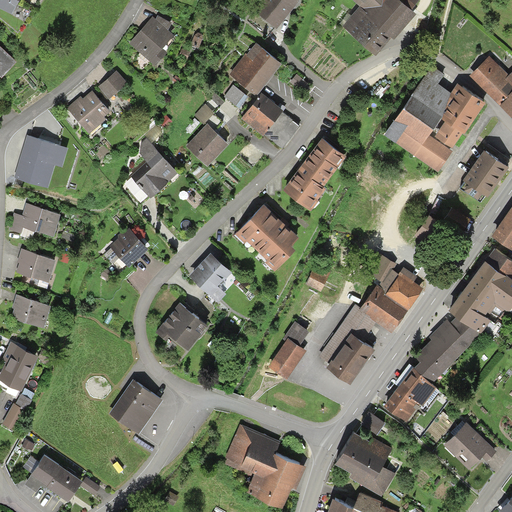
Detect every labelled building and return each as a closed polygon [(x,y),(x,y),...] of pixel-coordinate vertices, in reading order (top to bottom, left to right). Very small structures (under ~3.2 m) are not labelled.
[(0,0),(0,5),(12,12),(18,0),(0,0)] [(259,0),(254,7),(277,25),(296,0),(259,0)] [(356,0),(360,3),(350,14),(342,22),(375,52),(392,33),(394,36),(418,10),(412,4),(407,0),(356,0)] [(335,16),(342,22),(350,14),(343,8),(335,16)] [(172,19),(158,13),(156,16),(168,27),(172,19)] [(156,16),(153,14),(130,41),(155,63),(167,49),(163,45),(174,32),(168,27),(156,16)] [(198,30),(194,33),(191,42),(194,43),(193,45),(196,46),(197,44),(199,45),(203,36),(202,32),(198,30)] [(256,39),(231,72),(257,92),(282,59),(256,39)] [(17,59),(0,43),(0,74),(2,75),(17,59)] [(190,50),(181,48),(179,55),(188,57),(190,50)] [(470,72),(499,101),(511,87),(511,81),(506,75),(509,72),(489,53),(470,72)] [(394,138),(414,152),(428,131),(442,112),(451,89),(438,79),(444,71),(432,62),(384,129),(396,137),(394,138)] [(117,68),(97,86),(107,97),(127,79),(117,68)] [(511,81),(511,87),(499,101),(511,113),(511,68),(509,72),(506,75),(511,81)] [(308,80),(297,72),(290,80),(301,89),(308,80)] [(465,129),(486,98),(458,79),(451,89),(442,112),(446,114),(435,131),(453,143),(463,127),(465,129)] [(249,94),(234,83),(224,95),(239,106),(249,94)] [(81,94),(67,105),(89,131),(107,116),(105,113),(111,108),(93,87),(82,96),(81,94)] [(262,88),(241,115),(263,132),(281,108),(283,105),(262,88)] [(215,92),(211,98),(220,105),(225,99),(215,92)] [(206,102),(195,114),(204,122),(214,110),(206,102)] [(286,112),(281,108),(263,132),(282,146),(300,122),(286,112)] [(167,114),(159,122),(165,128),(172,120),(167,114)] [(208,120),(187,143),(208,163),(229,140),(208,120)] [(453,148),(428,131),(414,152),(438,169),(453,148)] [(68,144),(27,132),(14,174),(48,184),(55,162),(62,164),(68,144)] [(346,151),(322,133),(283,185),(311,206),(319,196),(317,195),(326,183),(324,182),(346,151)] [(148,159),(131,174),(151,194),(178,168),(147,136),(141,142),(140,150),(148,159)] [(485,144),(463,173),(469,177),(464,183),(478,193),(482,188),(488,192),(510,163),(507,161),(485,144)] [(264,199),(235,230),(245,239),(247,237),(268,255),(265,258),(275,267),(297,243),(293,239),(299,232),(264,199)] [(61,210),(26,201),(23,213),(14,211),(9,227),(22,231),(24,224),(34,227),(54,233),(61,210)] [(511,201),(491,230),(511,245),(511,201)] [(471,216),(452,203),(441,219),(446,223),(460,232),(471,216)] [(430,211),(415,231),(430,243),(446,223),(441,219),(430,211)] [(130,225),(110,244),(129,264),(149,245),(130,225)] [(74,233),(64,230),(62,235),(73,239),(74,233)] [(511,275),(511,257),(495,244),(486,255),(511,276),(511,275)] [(19,261),(17,269),(49,279),(56,256),(22,246),(18,260),(19,261)] [(211,249),(189,272),(219,300),(227,291),(219,284),(233,270),(211,249)] [(397,261),(379,250),(367,269),(381,278),(378,282),(387,288),(399,270),(394,267),(397,261)] [(70,253),(62,251),(60,259),(67,261),(70,253)] [(511,275),(511,276),(486,255),(448,303),(458,312),(482,330),(492,338),(504,323),(498,319),(496,322),(490,318),(492,317),(488,314),(496,304),(506,311),(509,306),(511,303),(511,275)] [(317,261),(306,283),(321,290),(331,268),(317,261)] [(399,270),(387,288),(385,291),(408,307),(423,285),(414,278),(417,273),(403,264),(399,270)] [(106,266),(101,273),(108,278),(113,272),(106,266)] [(378,282),(377,281),(360,305),(377,318),(392,329),(408,307),(385,291),(387,288),(378,282)] [(14,306),(12,315),(44,325),(51,302),(17,292),(12,306),(14,306)] [(180,298),(156,329),(167,337),(171,332),(189,346),(209,321),(180,298)] [(360,305),(356,302),(319,353),(329,360),(326,363),(349,381),(370,353),(377,344),(364,335),(377,318),(360,305)] [(450,319),(472,341),(482,330),(458,312),(450,319)] [(450,319),(447,316),(430,333),(432,335),(415,352),(420,357),(415,362),(432,380),(472,341),(450,319)] [(288,334),(299,342),(309,328),(295,318),(283,336),(285,338),(288,334)] [(285,338),(269,361),(288,375),(307,348),(299,342),(288,334),(285,338)] [(38,351),(11,339),(3,356),(7,357),(0,372),(0,376),(22,387),(38,351)] [(415,362),(414,361),(384,402),(407,420),(421,402),(423,403),(437,385),(432,380),(415,362)] [(133,379),(109,413),(138,434),(163,400),(133,379)] [(21,391),(16,402),(27,408),(33,397),(21,391)] [(14,401),(2,422),(16,429),(27,408),(16,402),(14,401)] [(497,449),(467,419),(444,443),(469,467),(481,454),(487,459),(497,449)] [(279,438),(241,421),(226,456),(228,456),(225,463),(253,475),(247,488),(283,503),(291,484),(296,486),(307,462),(275,448),(279,438)] [(370,437),(354,427),(335,458),(352,469),(349,474),(382,494),(396,471),(382,463),(392,447),(372,435),(370,437)] [(26,438),(22,444),(32,449),(35,443),(26,438)] [(32,472),(25,482),(37,490),(41,484),(46,487),(48,484),(68,498),(83,477),(44,450),(38,459),(31,470),(30,471),(32,472)] [(31,470),(38,459),(31,454),(24,465),(31,470)] [(86,475),(80,484),(95,494),(101,485),(86,475)] [(383,499),(360,489),(354,502),(334,493),(325,511),(399,511),(400,511),(382,503),(383,499)] [(511,511),(511,492),(499,506),(504,511),(511,511)] [(168,493),(164,501),(172,505),(176,497),(168,493)]
